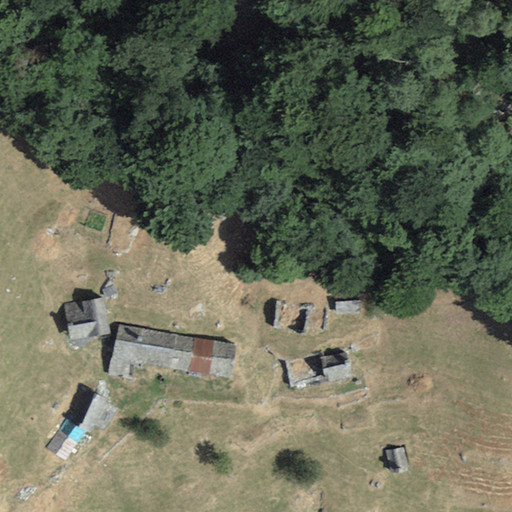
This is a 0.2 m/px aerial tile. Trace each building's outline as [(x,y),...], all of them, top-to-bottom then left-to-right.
[(106,299),(81,302),(83,315),(66,317),(70,341),(111,335),(106,299)] [(360,300),(334,302),(336,317),(362,315),(360,300)] [(238,347),(119,325),(110,374),(131,378),(133,363),(232,380),(238,347)] [(347,356),(321,361),(325,382),(352,377),(347,356)] [(108,401),(87,391),(70,424),(91,434),(108,401)] [(78,445),(59,431),(47,448),(66,462),(78,445)] [(402,447),(385,451),(391,477),(408,473),(402,447)]
